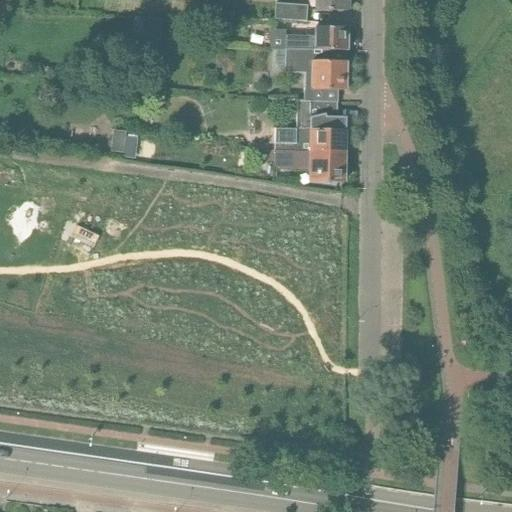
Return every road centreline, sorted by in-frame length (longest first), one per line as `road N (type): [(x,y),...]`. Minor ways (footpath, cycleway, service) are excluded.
road 1 (primary): [(401,511),(0,453)]
road 2 (unclassified): [(369,382),(372,106)]
